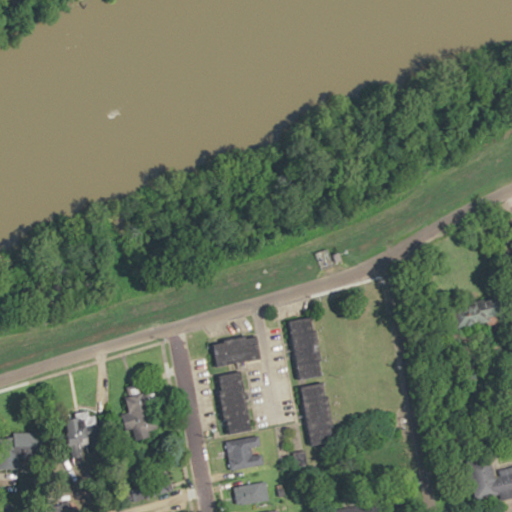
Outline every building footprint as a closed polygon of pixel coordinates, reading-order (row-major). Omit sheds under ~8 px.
[(316,318),(294,321),(303,379),(324,376),(316,318)] [(260,335),(215,343),(219,366),(264,359),(260,335)] [(243,372),(221,377),(234,434),(256,429),(243,372)] [(315,445),(337,441),(327,383),(305,387),(315,445)] [(130,436),(155,438),(157,394),(142,393),(143,387),(132,387),(130,436)] [(72,421),(76,446),(94,443),(90,418),(72,421)] [(226,442),(231,470),(266,464),(261,436),(226,442)] [(511,464),(496,465),(496,463),(475,464),(476,496),(500,495),(500,498),(511,497),(511,464)] [(237,487),(240,505),(271,500),(267,481),(237,487)]
